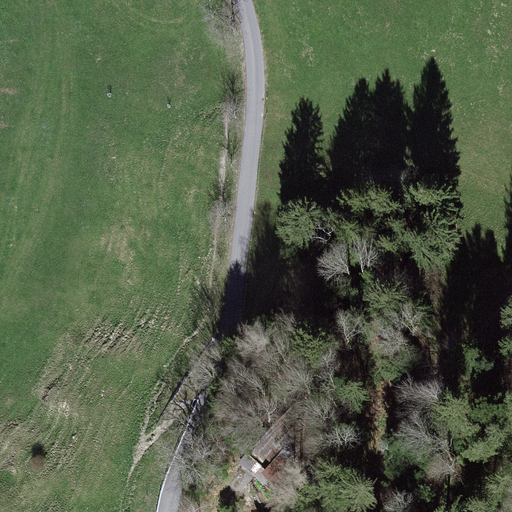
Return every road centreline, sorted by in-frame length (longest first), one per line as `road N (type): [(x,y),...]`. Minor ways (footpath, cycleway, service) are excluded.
road 1 (residential): [(173,511),(235,305),(258,80),(242,0)]
road 2 (track): [(363,511),(391,412),(458,316),(511,287)]
